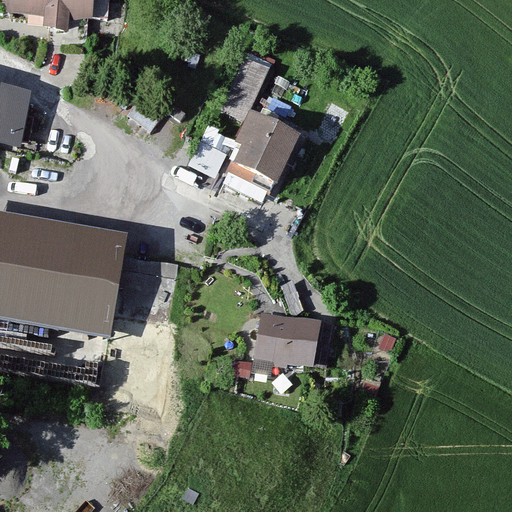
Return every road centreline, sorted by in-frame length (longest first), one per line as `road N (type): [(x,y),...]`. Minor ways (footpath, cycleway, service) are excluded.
road 1 (residential): [(133,162),(227,197),(286,256),(313,318)]
road 2 (residential): [(0,62),(114,137),(133,162)]
road 3 (residential): [(133,162),(126,197),(81,215),(0,200)]
